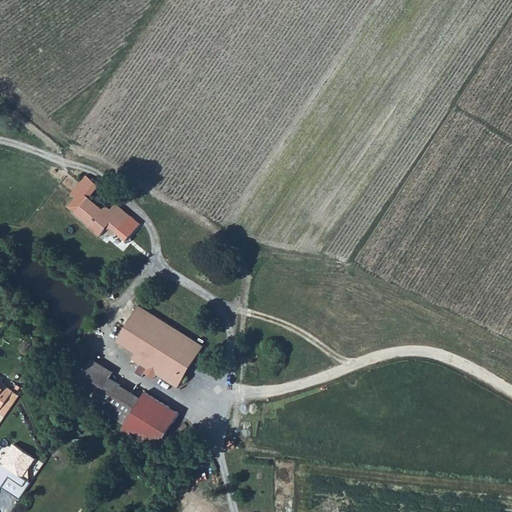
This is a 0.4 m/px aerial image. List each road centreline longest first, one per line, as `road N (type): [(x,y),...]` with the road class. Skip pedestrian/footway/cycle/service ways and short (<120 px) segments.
road 1 (track): [(226,389),(248,398),(282,393),(414,354),(461,366),(511,398)]
road 2 (unknown): [(161,272),(160,243),(149,225),(45,160)]
